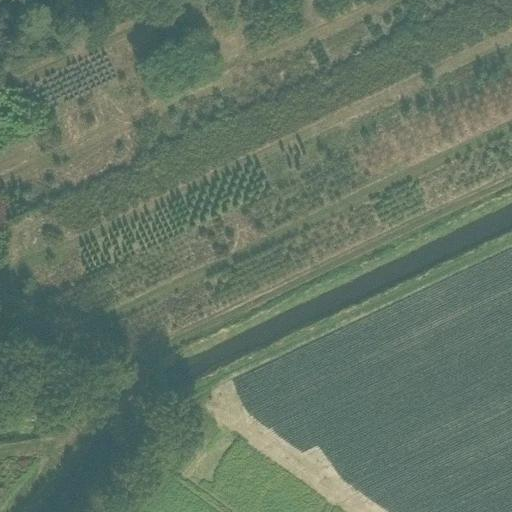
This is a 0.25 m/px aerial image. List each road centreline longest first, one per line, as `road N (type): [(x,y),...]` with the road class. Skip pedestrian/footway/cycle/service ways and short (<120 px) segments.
road 1 (track): [(511,187),(151,359),(135,389)]
road 2 (track): [(0,312),(167,415),(88,511)]
